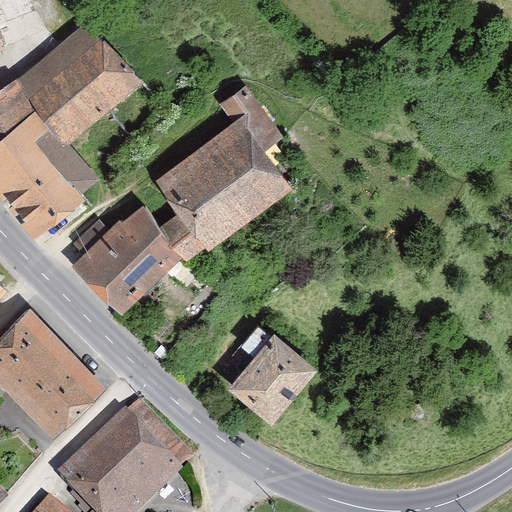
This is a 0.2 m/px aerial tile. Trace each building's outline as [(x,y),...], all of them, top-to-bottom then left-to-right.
[(0,20),(0,190),(41,240),(107,184),(77,150),(151,80),(92,20),(16,83),(0,53),(10,46),(0,20)] [(293,134),(252,83),(226,103),(240,122),(162,179),(185,209),(168,222),(150,205),(131,221),(127,217),(79,265),(130,315),(192,258),(195,261),(215,247),(217,250),(301,187),(276,149),(293,134)] [(0,307),(17,288),(0,270),(0,307)] [(113,385),(34,307),(0,340),(0,383),(57,441),(113,385)] [(262,356),(237,386),(283,423),(328,367),(284,329),(280,334),(268,324),(249,345),(262,356)] [(143,511),(203,457),(147,398),(65,474),(100,511),(143,511)] [(0,485),(0,511),(14,498),(0,485)] [(66,511),(54,500),(42,511),(66,511)]
